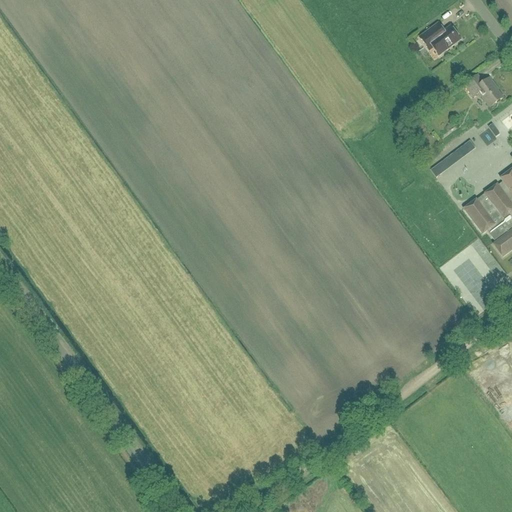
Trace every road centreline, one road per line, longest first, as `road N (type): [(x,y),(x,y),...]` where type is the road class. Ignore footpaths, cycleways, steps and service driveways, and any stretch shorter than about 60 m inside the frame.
road 1 (unclassified): [(179,511),(0,265)]
road 2 (track): [(251,511),(484,333)]
